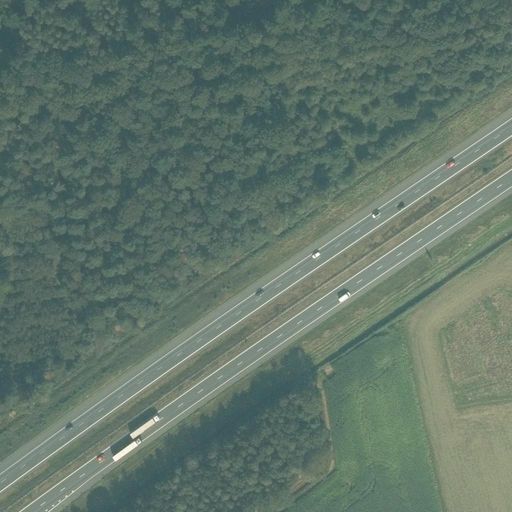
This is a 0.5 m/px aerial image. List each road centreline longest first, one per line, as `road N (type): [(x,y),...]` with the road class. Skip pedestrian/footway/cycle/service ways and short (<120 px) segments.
road 1 (motorway): [(511,127),(0,483)]
road 2 (motorway): [(32,511),(511,178)]
road 3 (track): [(511,16),(0,110)]
